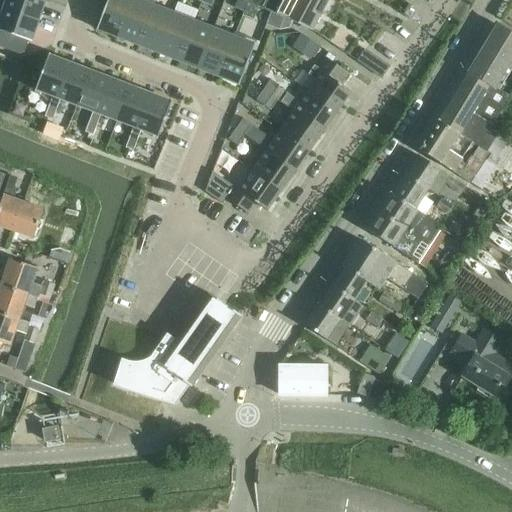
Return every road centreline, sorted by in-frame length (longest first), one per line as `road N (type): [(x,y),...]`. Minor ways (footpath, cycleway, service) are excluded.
road 1 (residential): [(245,419),(246,394),(272,333),(492,0)]
road 2 (residential): [(173,216),(248,265),(266,260),(450,0)]
road 3 (residential): [(173,216),(209,109),(193,89),(85,46),(74,27),(82,0)]
road 4 (unclassified): [(511,480),(371,424),(245,419)]
road 5 (unclassified): [(0,461),(151,447),(245,419)]
